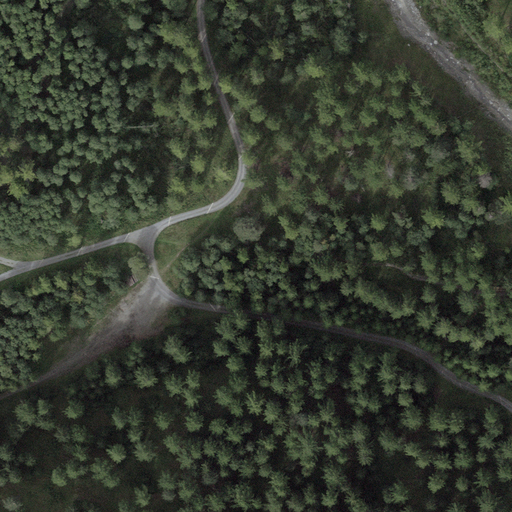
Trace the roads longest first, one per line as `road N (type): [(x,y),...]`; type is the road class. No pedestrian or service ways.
road 1 (track): [(207,0),(206,36),(246,156),(242,184),(217,208),(0,277)]
road 2 (track): [(155,288),(198,305),(400,342),(511,410)]
